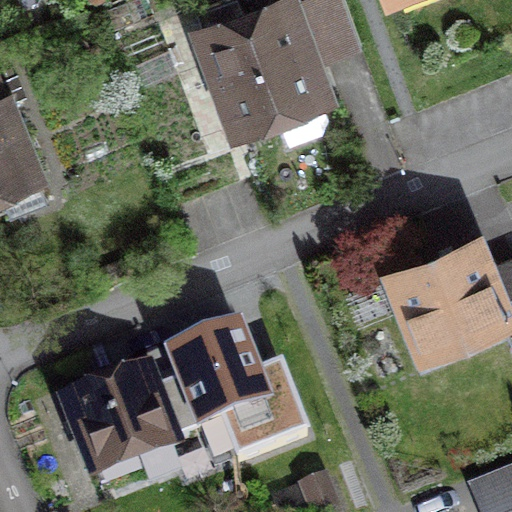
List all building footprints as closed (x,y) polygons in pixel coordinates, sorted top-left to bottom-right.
[(256,0),(192,23),(234,139),(343,100),(329,61),(368,47),(350,0),(256,0)] [(15,83),(0,88),(0,193),(50,175),(15,83)] [(511,291),(486,226),(382,267),(417,357),(511,319),(511,291)] [(158,364),(58,400),(89,487),(189,451),(158,364)] [(297,364),(240,386),(263,445),(321,423),(297,364)] [(346,511),(335,480),(306,490),(313,511),(346,511)] [(511,511),(511,488),(470,506),(472,511),(511,511)]
